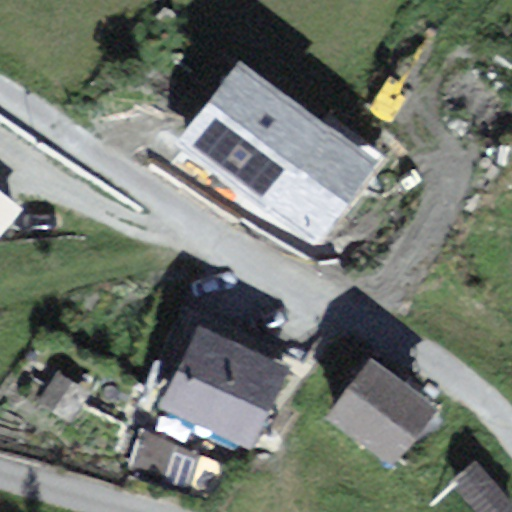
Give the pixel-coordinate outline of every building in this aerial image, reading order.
[(348,140),(249,65),(213,113),(290,171),(306,149),(328,166),(348,140)] [(0,224),(16,205),(0,192),(0,224)] [(283,359),(204,323),(169,398),(248,435),(283,359)] [(430,399),(373,355),(333,406),(390,451),(430,399)] [(511,491),(470,459),(449,486),(483,511),(506,511),(511,505),(511,491)]
